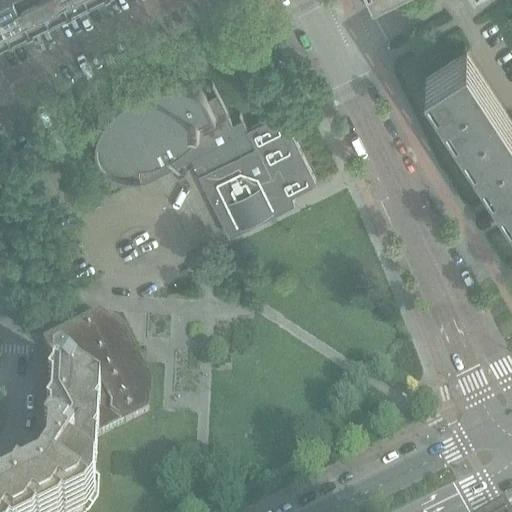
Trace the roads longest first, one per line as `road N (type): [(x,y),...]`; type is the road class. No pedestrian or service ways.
road 1 (tertiary): [(466,331),(333,45)]
road 2 (residential): [(0,85),(175,0)]
road 3 (secondary): [(500,427),(325,511)]
